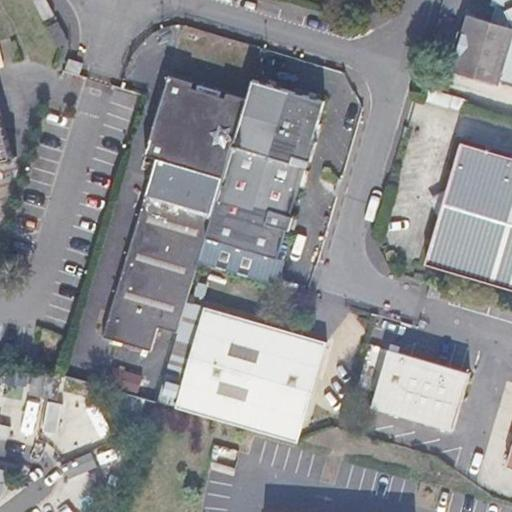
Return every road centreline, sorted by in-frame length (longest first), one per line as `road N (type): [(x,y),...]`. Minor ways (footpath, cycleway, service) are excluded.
road 1 (unclassified): [(402,68),(350,261),(373,290),(422,305)]
road 2 (unclassified): [(173,0),(402,68)]
